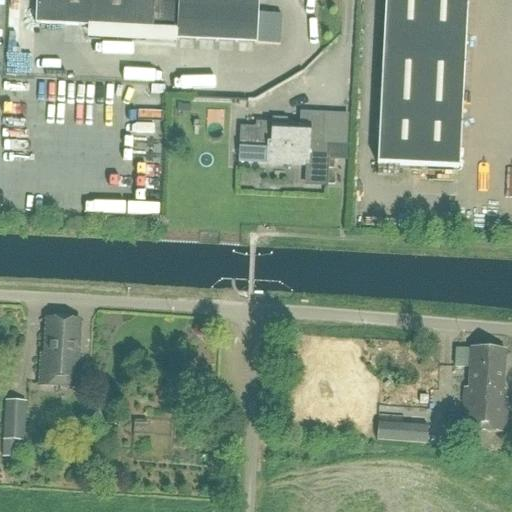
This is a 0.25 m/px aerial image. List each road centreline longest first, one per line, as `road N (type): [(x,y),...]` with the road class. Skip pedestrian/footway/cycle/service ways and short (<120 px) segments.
road 1 (unclassified): [(511,329),(250,311)]
road 2 (residential): [(250,311),(0,296)]
road 3 (unclassified): [(248,511),(250,311)]
